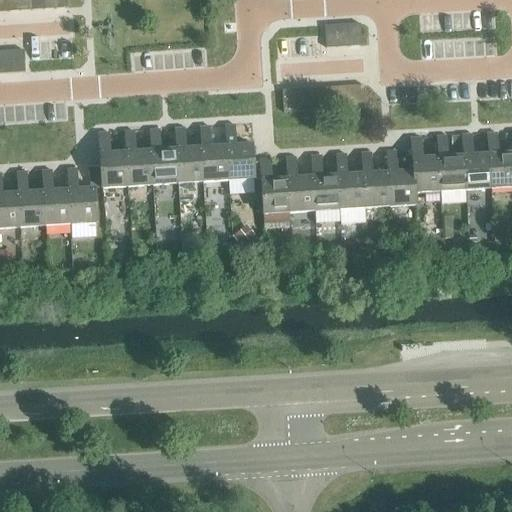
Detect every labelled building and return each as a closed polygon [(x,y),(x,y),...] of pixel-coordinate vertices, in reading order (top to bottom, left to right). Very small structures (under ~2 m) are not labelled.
[(18,0),(6,0),(8,13),(19,12),(18,0)] [(30,0),(18,0),(19,12),(31,11),(30,0)] [(41,0),(30,0),(31,11),(43,10),(41,0)] [(53,0),(41,0),(43,10),(54,10),(53,0)] [(65,0),(53,0),(54,10),(66,9),(65,0)] [(347,25),(336,26),(337,48),(348,47),(347,25)] [(359,25),(347,25),(348,47),(360,47),(359,25)] [(337,48),(336,26),(324,26),(325,49),(337,48)] [(22,51),(10,52),(12,74),(23,73),(22,51)] [(10,52),(0,52),(0,74),(12,74),(10,52)] [(351,87),(353,109),(364,109),(363,86),(351,87)] [(339,88),(341,110),(353,109),(351,87),(339,88)] [(316,89),(318,111),(329,111),(328,88),(316,89)] [(328,88),(329,111),(341,110),(339,88),(328,88)] [(304,90),(306,112),(318,111),(316,89),(304,90)] [(294,113),(293,91),(293,90),(281,91),(282,113),(294,113)] [(293,90),(293,91),(294,113),(306,112),(304,90),(293,90)] [(223,126),(225,147),(227,182),(252,181),(253,181),(251,145),(250,145),(235,146),(233,126),(223,126)] [(198,128),(200,148),(202,184),(227,182),(225,147),(210,148),(208,127),(198,128)] [(173,130),(174,150),(175,150),(177,185),(202,184),(200,148),(184,149),(183,129),(173,130)] [(148,131),(149,152),(150,152),(152,187),(177,185),(175,150),(174,150),(159,151),(158,131),(148,131)] [(123,133),(124,153),(127,188),(152,187),(150,152),(149,152),(134,153),(133,132),(123,133)] [(124,153),(109,154),(108,134),(97,134),(99,168),(100,189),(100,190),(102,190),(127,188),(124,153)] [(486,135),(487,155),(489,190),(511,188),(511,153),(511,154),(497,155),(496,134),(486,135)] [(460,136),(462,157),(464,192),(489,190),(487,155),(472,156),(470,136),(460,136)] [(435,138),(437,158),(439,193),(464,192),(462,157),(447,158),(445,137),(435,138)] [(410,139),(411,172),(412,172),(413,195),(414,195),(439,193),(437,158),(422,159),(420,139),(410,139)] [(384,153),(386,173),(388,208),(413,207),(415,207),(414,195),(413,195),(412,172),(411,172),(396,173),(395,152),(384,153)] [(359,154),(361,175),(363,210),(388,208),(386,173),(371,174),(370,154),(359,154)] [(334,156),(335,176),(336,176),(338,211),(363,210),(361,175),(346,176),(345,155),(334,156)] [(309,157),(310,178),(311,178),(313,213),(338,211),(336,176),(335,176),(321,177),(320,157),(309,157)] [(284,159),(285,179),(288,214),(313,213),(311,178),(310,178),(296,179),(295,158),(284,159)] [(285,179),(271,180),(269,160),(259,160),(262,217),(263,217),(263,216),(288,214),(285,179)] [(99,168),(88,169),(89,189),(92,189),(93,189),(100,189),(99,168)] [(65,170),(66,191),(67,191),(69,226),(94,224),(94,225),(95,225),(93,189),(92,189),(89,189),(76,190),(75,170),(65,170)] [(40,172),(41,192),(44,228),(69,226),(67,191),(66,191),(51,192),(50,171),(40,172)] [(15,174),(16,194),(19,229),(44,228),(41,192),(26,193),(25,173),(15,174)] [(0,230),(19,229),(16,194),(1,195),(0,182),(0,230)] [(367,241),(355,241),(356,249),(367,249),(367,241)] [(13,251),(0,251),(0,275),(13,275),(13,251)]
